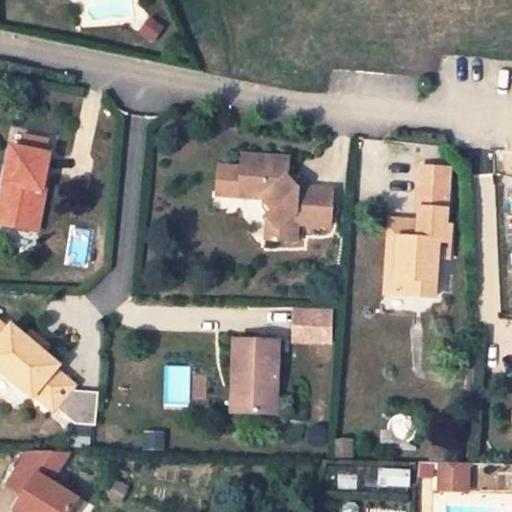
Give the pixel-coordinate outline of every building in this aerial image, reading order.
[(137,32),(149,41),(159,27),(148,18),(137,32)] [(18,149),(45,154),(48,141),(21,136),(18,149)] [(45,154),(18,149),(11,148),(0,205),(0,224),(32,230),(38,196),(41,196),(49,155),(45,154)] [(277,240),(296,241),(297,224),(329,227),(332,191),(305,190),(296,189),(285,176),(286,169),(287,159),(242,156),(241,169),(220,166),(218,191),(247,193),(246,198),(262,199),(272,212),(266,216),(266,217),(279,230),(277,240)] [(417,193),(447,195),(448,170),(419,168),(417,193)] [(305,190),(286,169),(285,176),(296,189),(305,190)] [(397,238),(393,295),(434,298),(437,259),(448,259),(450,227),(445,227),(447,195),(417,193),(416,210),(419,211),(418,225),(417,233),(417,239),(397,238)] [(32,230),(39,231),(45,197),(41,196),(38,196),(32,230)] [(264,239),(277,240),(279,230),(266,217),(264,239)] [(393,295),(397,238),(388,238),(385,294),(393,295)] [(293,344),(334,344),(334,309),(293,309),(293,344)] [(6,331),(0,325),(0,372),(32,399),(34,397),(51,412),(53,410),(72,425),(92,427),(95,394),(73,392),(70,389),(72,386),(55,372),(58,367),(42,354),(25,340),(8,327),(6,331)] [(31,334),(25,340),(42,354),(48,347),(31,334)] [(275,414),(277,343),(234,342),(233,387),(241,388),(240,412),(275,414)] [(241,388),(233,387),(232,412),(240,412),(241,388)] [(25,452),(2,490),(18,498),(23,488),(28,490),(16,511),(69,511),(76,498),(48,484),(64,453),(25,452)] [(421,462),(421,482),(438,482),(438,462),(421,462)] [(441,462),(441,481),(469,482),(469,463),(441,462)] [(407,485),(407,469),(378,468),(377,484),(407,485)] [(441,481),(441,489),(469,489),(469,482),(441,481)] [(118,502),(126,488),(116,483),(109,497),(118,502)]
